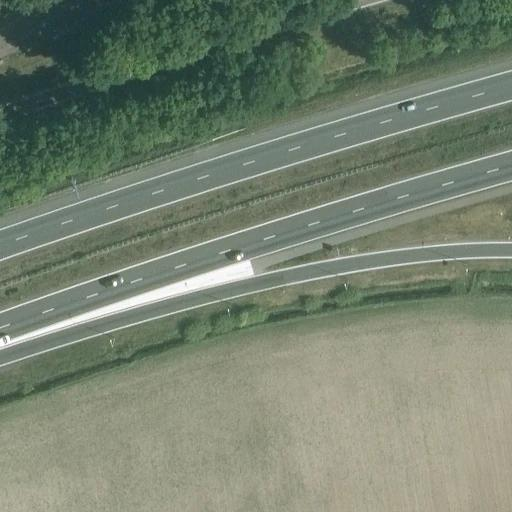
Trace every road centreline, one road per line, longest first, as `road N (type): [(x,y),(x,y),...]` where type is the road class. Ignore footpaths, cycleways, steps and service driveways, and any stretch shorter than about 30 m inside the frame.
road 1 (motorway): [(0,330),(511,167)]
road 2 (motorway): [(511,86),(0,245)]
road 3 (motorway): [(0,359),(274,278),(370,259),(511,250)]
road 4 (motorway): [(365,0),(0,114)]
